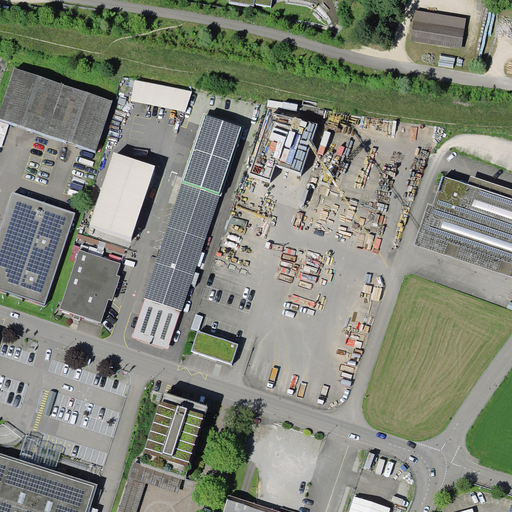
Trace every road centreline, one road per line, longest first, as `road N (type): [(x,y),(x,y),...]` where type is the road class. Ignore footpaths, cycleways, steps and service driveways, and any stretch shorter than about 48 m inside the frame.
road 1 (trunk): [(0,27),(511,112)]
road 2 (unclassified): [(0,315),(440,462)]
road 3 (unknown): [(190,506),(256,323),(278,233),(296,232),(398,270)]
road 4 (residential): [(440,462),(511,352)]
